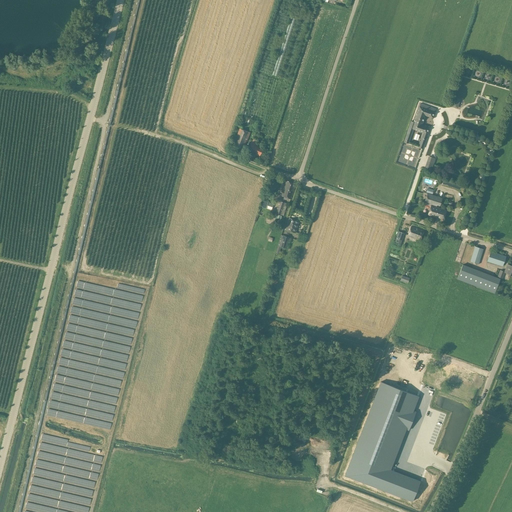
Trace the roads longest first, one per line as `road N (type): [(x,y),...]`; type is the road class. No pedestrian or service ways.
road 1 (unclassified): [(0,464),(120,0)]
road 2 (unclassified): [(511,251),(298,179),(357,0)]
road 3 (unclassified): [(429,511),(511,329)]
